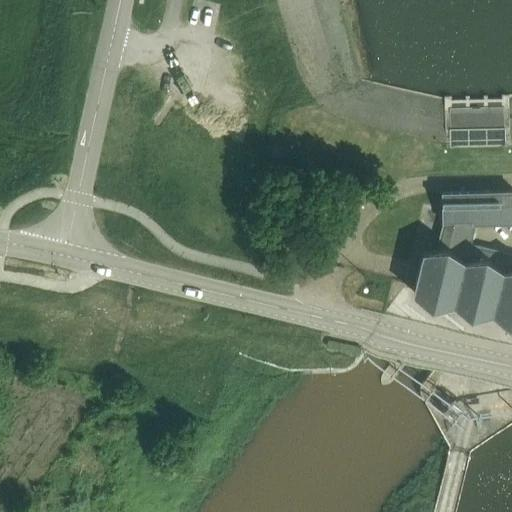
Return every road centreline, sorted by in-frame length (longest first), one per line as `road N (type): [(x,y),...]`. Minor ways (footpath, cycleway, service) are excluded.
road 1 (tertiary): [(511,365),(63,256)]
road 2 (tertiary): [(63,256),(122,0)]
